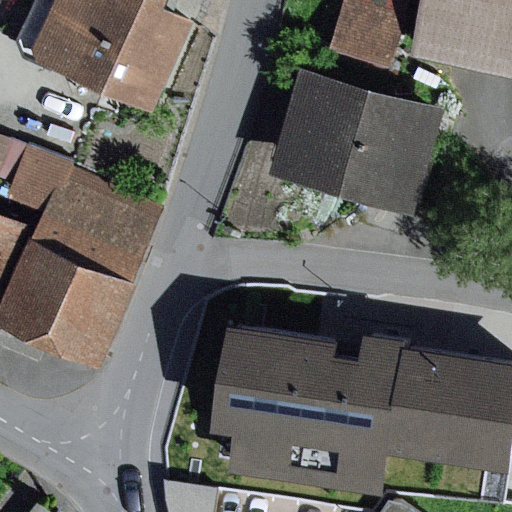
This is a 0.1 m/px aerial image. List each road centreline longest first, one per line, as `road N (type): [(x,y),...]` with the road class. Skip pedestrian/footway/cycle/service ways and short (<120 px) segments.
road 1 (residential): [(175,254),(511,292)]
road 2 (residential): [(175,254),(257,0)]
road 3 (residential): [(99,456),(175,254)]
